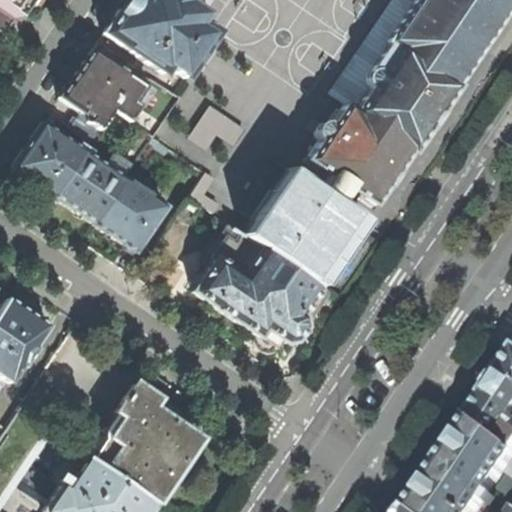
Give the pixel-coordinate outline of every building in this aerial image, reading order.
[(26,0),(0,0),(0,10),(13,19),(26,0)] [(123,0),(122,3),(100,34),(161,74),(166,67),(183,78),(214,34),(197,22),(202,15),(183,2),(184,1),(183,0),(123,0)] [(390,0),(369,31),(385,42),(413,0),(390,0)] [(413,0),(385,42),(388,44),(451,87),(478,48),(510,0),(413,0)] [(0,31),(4,34),(13,19),(0,10),(0,31)] [(388,44),(385,42),(369,31),(325,96),(341,107),(351,113),(368,88),(365,86),(364,84),(363,81),(364,78),(365,75),(368,73),(388,44)] [(368,88),(351,113),(409,153),(425,130),(426,130),(433,120),(438,113),(437,112),(453,89),(451,87),(388,44),(368,73),(365,75),(364,78),(363,81),(364,84),(365,86),(368,88)] [(143,86),(89,51),(75,70),(56,98),(85,118),(81,124),(70,117),(63,127),(87,143),(108,111),(125,122),(136,107),(131,104),(143,86)] [(326,178),(317,190),(338,205),(347,192),(348,192),(370,207),(384,187),(385,187),(390,180),(394,173),(393,173),(407,153),(409,154),(409,153),(351,113),(341,107),(328,126),(326,125),(324,124),(322,124),(320,124),(318,125),(316,127),(314,129),(313,132),(313,134),(314,136),(315,139),(318,141),(305,159),(303,161),(326,177),(325,177),(326,178)] [(208,109),(189,138),(204,148),(214,134),(231,145),(241,130),(208,109)] [(76,148),(39,123),(8,169),(32,185),(39,190),(39,191),(49,198),(83,149),(77,146),(76,148)] [(87,153),(83,149),(49,198),(58,204),(59,203),(72,212),(90,225),(122,179),(117,176),(124,166),(110,156),(103,166),(86,155),(87,153)] [(129,168),(122,179),(90,225),(101,233),(101,232),(111,239),(119,244),(119,245),(131,254),(163,207),(156,203),(158,200),(152,196),(150,199),(141,192),(148,181),(129,168)] [(240,234),(239,235),(316,288),(317,287),(316,286),(330,265),(331,266),(332,265),(331,264),(339,252),(345,243),(346,244),(347,243),(346,242),(360,222),(361,223),(362,221),(338,205),(317,190),(285,170),(284,171),(286,172),(272,191),(271,190),(270,191),(272,192),(257,214),(255,213),(254,214),(256,215),(242,235),(240,234)] [(257,337),(274,349),(280,342),(283,343),(293,342),(302,328),(302,327),(306,321),(324,295),(223,227),(213,240),(210,238),(201,252),(209,257),(209,258),(205,256),(189,281),(195,285),(190,293),(209,305),(208,306),(233,323),(234,322),(256,338),(257,337)] [(16,307),(5,300),(0,307),(0,378),(7,383),(17,369),(19,371),(33,350),(31,348),(45,327),(34,319),(37,315),(33,313),(33,310),(31,307),(30,306),(29,305),(27,305),(25,304),(22,305),(19,303),(16,307)] [(469,419),(469,421),(511,451),(511,430),(509,428),(509,424),(511,418),(511,355),(501,372),(500,371),(492,384),(483,397),(484,397),(469,419)] [(74,412),(34,384),(15,412),(43,430),(49,435),(55,439),(74,412)] [(154,401),(132,385),(125,396),(124,396),(120,402),(121,402),(100,432),(94,428),(76,453),(152,505),(169,481),(173,481),(179,473),(182,469),(181,463),(196,441),(190,436),(190,431),(179,424),(174,425),(169,422),(175,414),(159,404),(154,412),(149,408),(154,401)] [(448,404),(441,400),(429,418),(436,422),(445,409),(448,404)] [(15,412),(0,434),(0,493),(43,430),(15,412)] [(474,511),(504,471),(511,460),(511,451),(469,421),(460,434),(448,450),(449,451),(441,462),(429,480),(417,495),(418,496),(407,511),(408,511),(474,511)] [(0,507),(49,435),(43,430),(0,493),(0,507)] [(148,511),(153,506),(152,505),(76,453),(70,449),(55,471),(59,474),(54,481),(61,486),(58,487),(41,511),(148,511)]
